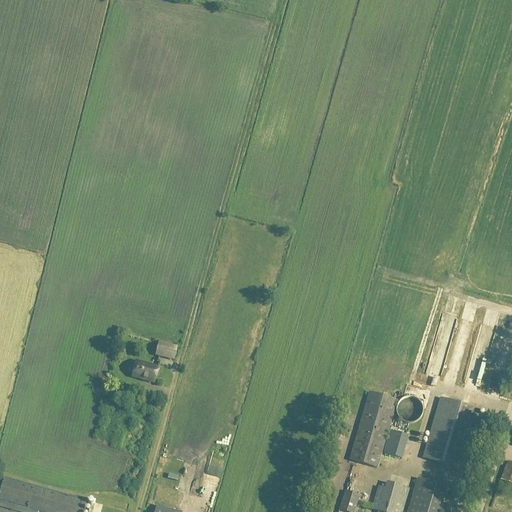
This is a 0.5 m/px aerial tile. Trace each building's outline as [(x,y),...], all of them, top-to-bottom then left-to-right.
[(467,390),(478,393),(498,311),(497,311),(498,305),(490,303),(473,372),(465,370),(462,382),(469,383),(467,390)] [(157,344),(154,356),(172,361),(175,348),(157,344)] [(454,386),(467,349),(457,345),(444,383),(454,386)] [(134,363),(130,377),(152,384),(156,369),(134,363)] [(488,387),(494,389),(498,380),(492,377),(488,387)] [(368,393),(348,461),(375,469),(395,402),(368,393)] [(395,407),(395,411),(395,416),(398,420),(401,423),(406,424),(410,424),(415,423),(418,420),(420,416),(421,411),(420,407),(418,403),(415,400),(410,398),(406,398),(401,400),(398,403),(395,407)] [(437,399),(420,459),(462,471),(480,411),(437,399)] [(387,453),(394,454),(398,432),(392,431),(387,453)] [(400,432),(394,454),(402,457),(409,434),(400,432)] [(511,463),(506,461),(499,480),(511,484),(511,481),(511,463)] [(0,485),(0,500),(41,511),(81,511),(85,502),(2,479),(0,485)] [(416,480),(407,511),(438,511),(445,488),(416,480)] [(193,487),(183,481),(179,489),(189,495),(193,487)] [(374,511),(400,511),(407,491),(385,484),(383,490),(376,488),(370,511),(374,511)] [(344,492),(337,511),(353,511),(358,497),(344,492)] [(0,509),(10,511),(31,511),(0,503),(0,509)]
